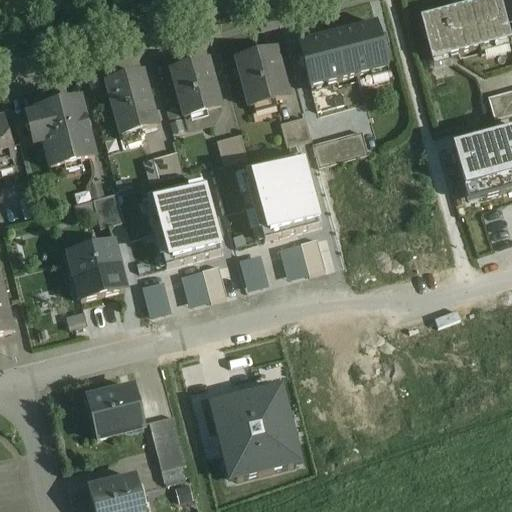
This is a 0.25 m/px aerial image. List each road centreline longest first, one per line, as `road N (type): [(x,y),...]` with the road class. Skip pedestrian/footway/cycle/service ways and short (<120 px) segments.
road 1 (residential): [(16,382),(309,306),(429,303),(511,276)]
road 2 (tertiary): [(0,69),(258,0)]
road 3 (residential): [(16,382),(49,511)]
